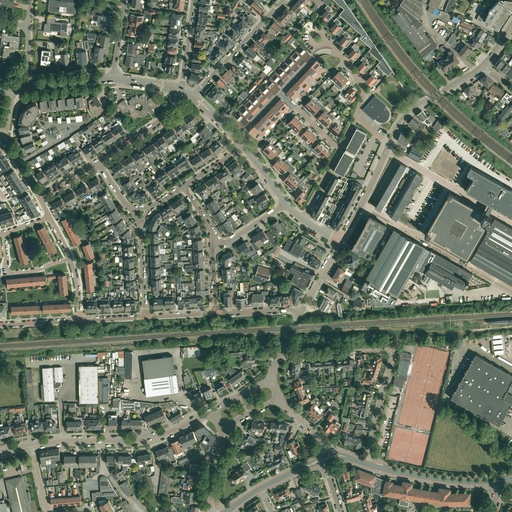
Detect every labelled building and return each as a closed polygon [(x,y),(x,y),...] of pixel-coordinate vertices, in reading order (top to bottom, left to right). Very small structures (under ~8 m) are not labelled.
[(75,13),(76,2),(80,3),(80,0),(59,0),(60,0),(57,0),(49,0),(49,3),(51,3),(50,11),(75,13)] [(140,1),(140,0),(132,0),(132,6),(136,7),(136,9),(142,10),(143,4),(142,4),(140,1)] [(261,11),(263,9),(258,4),(260,2),(258,0),(253,0),(254,1),(250,6),(259,14),(260,14),(262,12),(261,11)] [(303,7),(305,4),(300,0),(298,0),(296,3),(301,9),(306,13),(308,11),(303,7)] [(344,9),(348,5),(344,0),(334,0),(344,9)] [(422,3),(415,0),(414,0),(403,0),(396,10),(397,12),(392,16),(403,31),(404,30),(418,49),(417,49),(417,50),(423,57),(433,50),(439,45),(431,36),(424,31),(423,32),(420,28),(423,25),(418,20),(423,15),(422,3)] [(504,0),(502,2),(511,11),(511,9),(511,1),(506,0),(504,0)] [(184,4),(171,2),(170,2),(169,5),(175,6),(175,9),(183,10),(184,4)] [(502,2),(498,7),(507,15),(511,11),(502,2)] [(306,13),(301,9),(296,3),(292,8),(297,13),(300,10),(304,14),(306,13)] [(331,13),(329,11),(331,9),(327,5),(322,11),(324,13),(322,16),(326,19),(328,21),(333,14),(331,13)] [(351,25),(357,18),(348,5),(344,9),(339,14),(351,25)] [(498,7),(494,12),(504,19),(507,15),(498,7)] [(102,10),(99,9),(94,8),(93,14),(99,15),(97,23),(106,25),(106,28),(111,28),(112,16),(101,15),(102,10)] [(292,13),(287,8),(286,8),(284,9),(285,10),(283,12),(294,21),(295,20),(292,17),(295,14),(293,13),(292,13)] [(294,21),(283,12),(283,11),(280,15),(286,21),(288,19),(292,23),(294,21)] [(485,13),(481,11),(476,20),(481,22),(485,13)] [(254,21),(250,18),(248,15),(246,17),(241,12),(240,15),(251,25),(254,21)] [(494,12),(490,18),(501,24),(504,19),(494,12)] [(143,16),(142,16),(131,15),(130,21),(132,22),(130,30),(129,30),(128,35),(134,36),(135,31),(140,32),(143,17),(143,16)] [(290,25),(286,21),(280,15),(278,17),(277,17),(277,19),(282,24),(284,23),(289,27),(290,25)] [(242,20),(241,22),(236,18),(234,20),(235,21),(245,30),(246,28),(247,28),(248,27),(248,26),(249,26),(242,20)] [(337,34),(342,28),(340,26),(338,25),(340,22),(336,18),(331,24),(333,26),(330,29),(335,32),(337,34)] [(362,35),(366,31),(357,18),(351,25),(362,35)] [(490,18),(487,24),(498,30),(501,24),(490,18)] [(167,19),(161,19),(161,21),(164,21),(164,22),(168,23),(168,22),(172,23),(171,26),(180,28),(180,27),(181,27),(181,25),(181,24),(181,21),(167,19)] [(470,28),(472,24),(462,19),(460,24),(470,28)] [(47,21),(47,24),(45,23),(44,31),(51,32),(52,30),(60,31),(59,36),(67,36),(68,23),(47,21)] [(243,32),(245,30),(235,21),(233,23),(236,25),(237,24),(238,25),(234,29),(241,35),(241,34),(242,34),(243,33),(243,32)] [(284,30),(278,24),(275,21),(272,23),(270,24),(271,25),(270,26),(276,32),(279,28),(282,32),(284,30)] [(206,27),(202,26),(197,26),(196,27),(196,28),(197,29),(196,32),(216,35),(217,32),(205,31),(206,27)] [(179,30),(171,29),(171,28),(163,27),(162,31),(170,32),(170,35),(179,37),(179,36),(180,36),(180,33),(179,33),(179,30)] [(239,36),(235,33),(229,27),(227,29),(230,31),(226,35),(228,37),(230,35),(235,40),(239,36)] [(458,36),(459,37),(461,33),(455,29),(453,33),(458,36)] [(339,42),(344,45),(346,47),(351,41),(349,39),(347,38),(349,35),(345,31),(340,37),(342,39),(339,42)] [(371,48),(374,44),(366,31),(362,35),(359,37),(371,48)] [(481,42),(484,37),(474,31),(473,34),(477,36),(476,38),(481,42)] [(275,37),(272,35),(269,32),(266,35),(264,33),(263,33),(262,33),(261,34),(262,35),(260,37),(269,46),(271,44),(268,40),(270,38),(272,40),(275,37)] [(19,37),(7,35),(7,33),(2,33),(1,40),(10,41),(9,48),(4,48),(3,57),(13,58),(14,48),(18,48),(19,37)] [(233,43),(230,40),(223,33),(221,35),(224,38),(222,40),(230,47),(233,43)] [(453,33),(447,42),(450,45),(454,41),(455,40),(458,36),(453,33)] [(494,44),(496,39),(489,34),(488,36),(487,36),(485,39),(486,39),(494,44)] [(100,61),(102,61),(103,52),(107,53),(110,37),(101,36),(99,47),(96,46),(94,60),(100,60),(100,61)] [(169,40),(169,44),(177,46),(177,45),(178,45),(179,42),(178,42),(178,39),(169,37),(169,36),(164,36),(163,39),(168,39),(168,40),(169,40)] [(268,48),(269,46),(260,37),(258,38),(256,39),(257,40),(256,40),(262,46),(264,44),(268,48)] [(477,48),(481,43),(471,37),(469,40),(471,41),(470,44),(474,46),(477,48)] [(204,40),(200,40),(195,39),(195,42),(194,42),(194,45),(194,46),(203,48),(204,44),(210,45),(212,41),(204,40)] [(222,40),(222,39),(220,41),(218,39),(214,43),(218,46),(220,44),(226,50),(230,47),(222,40)] [(465,45),(462,42),(459,40),(457,42),(455,40),(454,41),(450,45),(465,57),(472,50),(474,46),(470,44),(467,42),(465,44),(465,45)] [(138,45),(141,46),(141,43),(132,42),(132,44),(129,43),(127,52),(136,53),(138,45)] [(263,50),(258,45),(255,42),(253,44),(252,44),(251,45),(251,46),(250,46),(256,52),(258,50),(261,52),(263,50)] [(355,60),(360,54),(358,52),(356,51),(358,48),(354,44),(349,50),(351,52),(348,55),(353,58),(355,60)] [(380,61),(384,57),(374,44),(371,48),(368,50),(380,61)] [(177,47),(172,46),(164,45),(163,48),(165,49),(165,52),(167,52),(176,53),(176,52),(177,53),(177,50),(177,47)] [(223,53),(220,49),(218,48),(215,50),(210,45),(209,48),(219,58),(223,53)] [(305,60),(306,60),(311,55),(311,54),(301,46),(296,51),(298,52),(305,60)] [(254,52),(252,51),(249,47),(245,51),(247,53),(247,54),(250,57),(251,56),(253,58),(255,56),(259,60),(261,58),(254,52)] [(214,62),(219,58),(209,48),(208,51),(213,56),(210,59),(214,62)] [(446,57),(451,66),(452,66),(454,65),(454,64),(459,61),(453,53),(449,49),(447,51),(449,53),(450,53),(451,54),(446,57)] [(505,49),(503,52),(501,55),(502,56),(495,65),(497,66),(497,68),(498,69),(500,68),(500,69),(506,62),(506,61),(508,58),(505,56),(505,57),(504,56),(507,51),(505,49)] [(41,65),(50,66),(51,60),(48,60),(48,56),(50,56),(51,50),(42,50),(41,65)] [(423,57),(425,60),(426,61),(436,53),(433,50),(423,57)] [(77,52),(78,64),(87,63),(86,51),(77,52)] [(298,52),(296,51),(294,53),(291,57),(292,58),(300,65),(305,60),(298,52)] [(145,55),(136,53),(127,52),(125,65),(134,66),(135,62),(143,63),(145,55)] [(166,54),(162,53),(156,52),(156,55),(166,57),(166,62),(171,62),(171,61),(175,62),(176,55),(166,54)] [(62,65),(70,64),(68,53),(61,54),(62,65)] [(248,59),(246,57),(242,54),(239,58),(248,66),(252,70),(254,69),(251,67),(252,66),(246,61),(248,59)] [(451,66),(446,57),(442,60),(440,56),(437,57),(440,61),(438,62),(444,71),(448,68),(449,68),(451,67),(451,66)] [(292,58),(291,57),(289,59),(290,60),(287,64),(295,71),(300,65),(292,58)] [(364,73),(369,67),(367,65),(365,64),(367,61),(363,57),(358,63),(360,65),(357,68),(362,71),(364,73)] [(380,61),(376,65),(388,75),(392,70),(402,85),(403,85),(392,70),(393,70),(384,57),(380,61)] [(252,70),(248,66),(239,58),(235,61),(239,64),(239,65),(240,66),(241,66),(241,67),(243,64),(247,69),(251,72),(252,70)] [(505,73),(511,66),(511,63),(511,58),(508,64),(506,62),(500,69),(500,70),(502,71),(503,71),(505,73)] [(274,63),(270,59),(266,63),(270,67),(274,63)] [(320,73),(322,70),(324,72),(326,69),(317,60),(312,66),(320,73)] [(174,69),(174,65),(165,64),(165,63),(158,62),(158,66),(165,67),(165,70),(171,71),(171,72),(174,73),(175,70),(174,69)] [(287,64),(285,62),(283,64),(284,66),(282,69),(290,76),(295,71),(287,64)] [(202,64),(197,64),(192,63),(191,69),(196,70),(196,71),(200,72),(201,68),(202,68),(207,72),(208,70),(202,64)] [(237,67),(236,68),(233,65),(231,67),(230,67),(229,69),(229,70),(228,70),(235,76),(237,73),(241,77),(244,74),(240,70),(237,67)] [(268,65),(263,71),(267,74),(272,69),(268,65)] [(321,74),(320,73),(312,66),(307,72),(314,79),(318,75),(319,77),(321,74)] [(282,69),(281,67),(279,69),(280,71),(278,74),(277,74),(285,81),(290,76),(282,69)] [(373,86),(378,79),(376,78),(374,77),(376,74),(372,70),(367,76),(369,78),(366,81),(370,84),(371,84),(373,86)] [(227,71),(223,75),(225,77),(224,78),(227,81),(228,81),(230,83),(233,80),(235,82),(237,80),(227,71)] [(263,71),(259,76),(262,80),(267,75),(263,71)] [(336,82),(343,75),(344,74),(341,72),(340,72),(339,71),(334,76),(332,74),(328,78),(330,81),(331,79),(335,83),(336,82)] [(200,77),(192,72),(189,78),(191,79),(190,80),(195,83),(196,82),(198,82),(200,77)] [(277,74),(278,74),(276,72),(274,74),(275,76),(272,79),(280,87),(285,81),(277,74)] [(316,80),(314,79),(307,72),(301,77),(309,85),(312,81),(314,82),(316,80)] [(344,76),(343,75),(336,82),(335,83),(334,85),(341,91),(345,86),(343,84),(348,79),(347,79),(348,78),(345,76),(344,76)] [(484,92),(493,81),(486,75),(479,80),(487,86),(483,91),(484,92)] [(310,86),(309,85),(301,77),(296,82),(306,91),(310,86)] [(230,87),(224,81),(220,78),(216,82),(222,87),(224,85),(228,90),(230,87)] [(272,79),(271,78),(268,80),(270,82),(267,85),(265,83),(264,83),(266,85),(274,93),(280,87),(272,79)] [(304,93),(306,91),(296,82),(292,87),(299,95),(299,94),(302,92),(304,93)] [(254,83),(248,90),(250,92),(256,86),(254,83)] [(491,98),(499,87),(494,83),(493,83),(488,90),(491,92),(488,96),(491,98)] [(269,98),(274,93),(266,85),(263,89),(261,87),(259,90),(261,91),(269,98)] [(474,104),(473,102),(474,101),(477,99),(476,97),(479,96),(473,85),(470,87),(469,86),(464,89),(466,92),(466,94),(467,95),(468,96),(469,98),(465,102),(469,106),(471,107),(474,104)] [(222,92),(219,89),(216,86),(215,86),(214,86),(213,87),(213,88),(212,90),(218,96),(223,100),(224,99),(220,95),(222,92)] [(301,96),(299,94),(299,95),(292,87),(286,93),(294,101),(297,97),(299,98),(301,96)] [(346,96),(352,101),(355,98),(352,95),(356,91),(356,90),(353,88),(351,87),(347,92),(345,90),(340,94),(344,98),(346,96)] [(499,98),(504,92),(504,91),(499,87),(491,98),(488,102),(490,103),(496,96),(499,98)] [(223,100),(218,96),(212,90),(210,92),(209,92),(208,93),(208,94),(207,94),(214,101),(217,98),(221,102),(223,100)] [(264,103),(269,98),(261,91),(259,94),(257,92),(255,95),(256,96),(264,103)] [(511,95),(507,91),(496,106),(499,108),(504,101),(508,104),(511,97),(511,95)] [(309,110),(316,103),(316,102),(312,98),(314,96),(311,94),(307,99),(309,101),(304,106),(306,107),(305,108),(308,110),(309,110)] [(92,98),(89,100),(90,110),(94,117),(105,109),(101,104),(102,104),(96,95),(92,97),(92,98)] [(152,113),(153,112),(154,112),(154,111),(154,110),(152,108),(153,108),(154,108),(155,108),(155,107),(155,106),(156,106),(157,106),(160,105),(160,104),(160,103),(159,102),(159,101),(158,101),(157,102),(156,100),(156,99),(155,97),(155,96),(154,96),(153,96),(149,99),(148,99),(148,100),(148,101),(146,99),(147,99),(147,98),(146,97),(145,97),(144,95),(143,95),(142,95),(140,97),(139,97),(139,98),(137,97),(137,96),(136,96),(135,96),(134,97),(133,97),(132,97),(131,98),(131,99),(129,100),(129,101),(129,102),(130,104),(129,105),(126,101),(125,100),(124,100),(117,105),(123,114),(130,109),(130,110),(130,111),(130,112),(131,114),(131,115),(131,116),(132,116),(134,118),(135,118),(138,117),(138,116),(138,115),(140,116),(140,117),(141,117),(142,117),(144,116),(145,116),(146,115),(146,114),(148,113),(148,112),(148,111),(149,111),(150,113),(151,113),(152,113)] [(375,95),(362,110),(374,120),(375,119),(376,120),(377,121),(378,121),(379,122),(380,122),(381,122),(382,122),(383,122),(384,122),(385,121),(386,121),(387,120),(388,119),(389,118),(389,117),(389,116),(390,115),(390,114),(389,113),(389,112),(389,111),(388,110),(388,109),(387,108),(385,107),(386,105),(375,95)] [(77,97),(77,98),(78,108),(78,106),(83,106),(83,108),(87,107),(86,96),(86,97),(83,98),(83,96),(77,97)] [(259,108),(264,103),(256,96),(254,99),(252,97),(250,100),(251,101),(259,108)] [(78,108),(77,98),(74,99),(74,97),(68,98),(68,99),(69,109),(69,107),(74,107),(74,109),(78,108)] [(69,109),(68,99),(65,100),(65,98),(59,98),(59,100),(60,110),(60,108),(65,108),(65,109),(69,109)] [(60,110),(59,100),(56,101),(56,99),(50,99),(50,101),(51,111),(51,109),(56,108),(57,110),(60,110)] [(283,112),(284,113),(286,111),(285,110),(289,106),(281,99),(275,104),(283,112)] [(51,111),(50,101),(47,102),(47,100),(41,100),(41,102),(42,112),(42,110),(47,109),(48,111),(51,111)] [(251,101),(250,100),(244,105),(246,107),(254,114),(259,108),(251,101)] [(42,112),(41,102),(40,102),(37,103),(37,101),(34,102),(33,102),(31,103),(30,104),(29,104),(28,105),(26,107),(28,108),(26,109),(25,108),(24,110),(23,111),(22,113),(21,114),(21,115),(20,117),(20,118),(20,119),(20,121),(19,122),(22,123),(22,125),(22,126),(32,125),(32,124),(32,123),(32,122),(32,121),(33,120),(33,119),(34,118),(35,117),(35,116),(36,115),(37,114),(38,114),(39,113),(40,113),(42,112)] [(320,111),(324,107),(320,103),(318,105),(316,103),(309,110),(310,111),(309,112),(312,114),(313,114),(318,109),(320,111)] [(230,115),(235,109),(237,107),(234,104),(231,108),(227,113),(230,115)] [(280,115),(283,112),(275,104),(271,109),(278,117),(280,118),(282,116),(280,115)] [(505,108),(491,126),(495,128),(500,133),(503,129),(499,126),(510,112),(507,110),(510,107),(508,105),(505,108)] [(248,120),(254,114),(246,107),(243,110),(241,109),(239,111),(240,113),(241,113),(248,120)] [(322,122),(329,115),(326,113),(328,111),(324,107),(320,111),(322,114),(317,118),(319,120),(318,120),(321,123),(322,122)] [(276,120),(278,117),(271,109),(266,114),(274,122),(273,122),(275,123),(277,121),(276,120)] [(422,111),(416,115),(421,121),(428,126),(431,123),(427,117),(422,111)] [(194,122),(196,120),(197,122),(199,121),(198,119),(197,119),(193,113),(189,116),(194,122)] [(249,120),(248,120),(241,113),(240,113),(238,115),(236,114),(234,116),(244,125),(249,120)] [(270,125),(273,122),(274,122),(266,114),(260,120),(268,128),(269,129),(271,127),(270,125)] [(333,124),(337,119),(333,115),(331,117),(329,115),(322,122),(323,124),(322,124),(325,127),(326,126),(326,127),(331,122),(333,124)] [(125,132),(121,125),(124,123),(120,116),(118,118),(119,120),(117,121),(118,122),(115,124),(117,128),(121,134),(125,132)] [(195,130),(192,126),(195,124),(194,122),(189,116),(184,119),(189,125),(191,127),(190,128),(193,131),(195,134),(197,132),(198,131),(196,129),(195,130)] [(292,127),(299,120),(298,119),(296,116),(295,117),(295,116),(290,121),(288,119),(283,124),(286,126),(288,123),(292,127)] [(413,117),(408,123),(414,129),(416,126),(421,130),(424,127),(419,123),(413,117)] [(337,119),(333,124),(335,126),(330,131),(332,132),(331,133),(334,135),(335,135),(336,134),(338,137),(342,132),(340,130),(342,128),(337,124),(340,121),(337,119)] [(183,120),(179,124),(183,128),(184,130),(186,128),(187,130),(188,129),(193,135),(194,135),(195,134),(193,131),(190,128),(189,128),(188,127),(183,120)] [(265,131),(268,128),(260,120),(255,126),(264,135),(266,133),(265,131)] [(296,136),(301,131),(299,129),(303,124),(302,123),(303,123),(300,120),(299,121),(299,120),(292,127),(294,130),(292,132),(296,136)] [(437,133),(440,128),(442,124),(438,121),(434,127),(435,127),(433,130),(437,133)] [(115,125),(112,126),(110,123),(108,124),(110,128),(112,131),(113,130),(117,137),(121,134),(117,128),(115,124),(115,125)] [(110,128),(108,124),(106,125),(108,129),(105,131),(107,134),(112,141),(116,138),(111,131),(112,131),(110,128)] [(184,130),(183,128),(179,124),(175,127),(180,133),(179,133),(181,135),(185,132),(184,130)] [(30,131),(30,128),(30,126),(32,126),(32,125),(22,126),(20,126),(21,133),(23,132),(23,136),(33,133),(32,131),(30,131)] [(255,126),(254,125),(249,131),(259,140),(261,138),(260,136),(262,134),(264,135),(255,126)] [(202,135),(208,130),(205,126),(199,132),(199,133),(202,135)] [(173,128),(169,131),(174,139),(176,137),(178,140),(179,139),(181,142),(183,141),(181,138),(180,138),(179,137),(177,135),(173,128)] [(304,141),(305,140),(312,133),(311,132),(312,131),(309,128),(308,129),(303,133),(301,131),(296,136),(300,139),(299,140),(302,143),(304,141)] [(334,171),(343,176),(354,156),(353,156),(354,155),(355,156),(356,155),(356,154),(355,153),(355,152),(356,153),(366,133),(361,130),(357,128),(334,171)] [(208,130),(202,135),(204,138),(200,142),(202,143),(206,140),(205,139),(211,133),(208,130)] [(80,135),(78,131),(71,135),(75,141),(78,139),(77,137),(80,135)] [(101,133),(103,136),(108,143),(109,143),(109,144),(112,142),(112,141),(107,134),(105,131),(101,133)] [(175,141),(174,139),(169,131),(164,134),(168,141),(170,144),(175,141)] [(309,148),(314,144),(312,142),(316,137),(315,136),(316,135),(313,132),(312,133),(305,140),(304,141),(308,145),(307,146),(309,148)] [(400,136),(414,143),(415,141),(410,138),(411,136),(402,132),(400,136)] [(419,133),(417,136),(423,142),(426,139),(425,139),(428,136),(422,132),(420,134),(419,133)] [(27,145),(35,141),(34,138),(32,139),(31,134),(33,134),(33,133),(23,136),(22,136),(23,142),(25,142),(27,145)] [(102,147),(106,144),(99,134),(95,137),(97,140),(102,147)] [(214,139),(212,138),(213,137),(211,134),(208,137),(211,141),(214,144),(220,150),(221,150),(223,148),(224,147),(218,140),(216,138),(214,139)] [(98,150),(102,147),(97,140),(95,137),(92,139),(90,136),(88,137),(92,143),(93,143),(98,150)] [(159,139),(164,147),(165,149),(169,146),(168,143),(163,136),(159,139)] [(426,149),(414,143),(400,136),(397,141),(407,145),(408,143),(413,145),(410,151),(420,158),(423,153),(426,149)] [(89,142),(86,144),(92,153),(96,151),(92,144),(92,143),(88,137),(87,138),(88,140),(89,142)] [(267,154),(274,146),(270,142),(272,140),(270,138),(265,143),(267,145),(263,149),(264,151),(263,151),(266,154),(267,153),(267,154)] [(161,148),(164,147),(159,139),(155,141),(156,142),(155,142),(159,149),(161,151),(163,150),(161,148)] [(35,141),(27,145),(25,145),(27,151),(29,150),(31,153),(30,154),(39,148),(38,146),(36,147),(34,142),(36,141),(35,141)] [(214,144),(211,141),(207,144),(209,146),(210,148),(211,147),(217,153),(220,150),(214,144)] [(316,146),(314,144),(309,148),(316,155),(318,152),(325,145),(324,144),(325,143),(322,141),(321,141),(316,146)] [(86,144),(84,142),(83,143),(84,145),(83,146),(85,148),(84,149),(88,156),(92,153),(86,144)] [(152,143),(148,145),(153,153),(156,152),(157,154),(159,152),(158,150),(153,143),(152,144),(152,143)] [(149,156),(150,158),(152,157),(151,155),(153,153),(148,145),(145,148),(146,148),(145,149),(149,156)] [(318,152),(322,156),(323,156),(326,158),(328,156),(326,153),(329,149),(328,148),(329,147),(326,145),(325,145),(318,152)] [(278,155),(280,153),(283,150),(279,146),(277,149),(274,146),(267,154),(268,155),(271,158),(271,157),(272,158),(276,153),(278,155)] [(84,159),(79,149),(77,147),(72,150),(79,161),(84,159)] [(214,155),(209,148),(205,151),(210,158),(214,155)] [(199,153),(198,150),(197,149),(195,150),(196,152),(193,154),(200,164),(204,162),(199,155),(200,154),(199,153)] [(74,164),(79,161),(72,150),(67,153),(74,164)] [(148,157),(147,157),(143,150),(142,151),(142,150),(138,152),(143,160),(145,163),(148,161),(147,160),(149,159),(148,157)] [(206,161),(210,158),(205,151),(201,154),(206,161)] [(140,165),(142,163),(141,161),(143,160),(138,152),(134,155),(139,162),(139,163),(140,165)] [(191,167),(190,166),(191,165),(186,158),(187,157),(184,152),(181,154),(184,159),(181,160),(187,168),(188,169),(191,167)] [(200,164),(193,154),(192,153),(191,154),(194,158),(192,160),(192,161),(191,162),(193,165),(195,165),(196,167),(200,164)] [(277,169),(284,162),(280,158),(282,155),(280,153),(278,155),(275,158),(278,160),(273,165),(274,166),(274,167),(277,169)] [(62,159),(67,168),(72,165),(66,155),(64,156),(64,158),(62,159)] [(132,155),(127,158),(132,165),(134,168),(137,167),(136,165),(138,164),(136,162),(132,155)] [(129,167),(132,165),(127,158),(123,161),(127,168),(128,170),(131,168),(129,167)] [(187,168),(181,160),(181,159),(177,161),(175,158),(173,159),(176,164),(177,163),(182,170),(183,170),(187,168)] [(62,171),(67,168),(62,159),(59,161),(58,159),(56,160),(62,171)] [(176,164),(173,159),(171,161),(174,165),(171,167),(176,175),(180,173),(179,172),(180,171),(176,164)] [(287,159),(284,162),(277,169),(279,170),(278,171),(281,173),(282,173),(286,168),(289,170),(290,169),(293,166),(287,159)] [(239,171),(243,168),(241,166),(236,160),(232,164),(238,170),(239,171)] [(7,161),(0,165),(0,166),(3,170),(10,166),(7,161)] [(49,166),(55,175),(60,172),(53,162),(52,163),(52,165),(49,166)] [(117,165),(121,172),(124,170),(125,172),(127,171),(126,169),(121,162),(117,165)] [(400,163),(375,207),(380,210),(406,166),(400,163)] [(239,171),(238,170),(232,164),(228,167),(233,173),(235,175),(234,176),(237,181),(239,179),(236,175),(239,171)] [(123,174),(121,172),(117,165),(112,168),(117,175),(118,177),(123,174)] [(173,177),(176,175),(171,167),(170,165),(167,167),(165,165),(163,166),(166,170),(167,170),(172,177),(172,176),(173,177)] [(50,178),(55,175),(49,166),(45,169),(50,178)] [(165,171),(166,170),(163,166),(161,167),(163,170),(160,172),(166,182),(170,179),(169,178),(170,178),(165,171)] [(47,179),(42,170),(41,167),(38,169),(40,172),(37,173),(41,179),(40,180),(42,183),(47,179)] [(511,189),(474,167),(470,174),(476,178),(468,191),(511,216),(511,189)] [(237,181),(234,176),(232,177),(231,175),(230,175),(226,169),(222,172),(226,178),(229,177),(230,179),(232,178),(235,182),(237,181)] [(288,184),(296,175),(292,171),(290,169),(289,170),(284,175),(287,177),(283,180),(285,181),(284,182),(287,185),(287,184),(288,184)] [(13,170),(5,175),(8,179),(16,174),(13,170)] [(160,172),(157,174),(155,171),(153,172),(156,177),(157,177),(162,184),(166,182),(160,172)] [(311,178),(312,177),(315,179),(318,176),(315,173),(313,171),(306,178),(309,182),(312,179),(311,178)] [(224,180),(226,178),(222,172),(217,174),(222,181),(223,183),(224,183),(225,182),(224,180)] [(249,172),(244,176),(247,180),(252,175),(249,172)] [(416,172),(391,216),(397,220),(422,175),(416,172)] [(16,174),(8,179),(11,184),(19,179),(16,174)] [(135,178),(134,176),(134,175),(132,176),(130,178),(129,179),(130,180),(123,184),(125,188),(134,182),(133,179),(135,178)] [(299,186),(300,184),(303,181),(301,179),(300,179),(296,175),(288,184),(289,185),(288,186),(291,189),(292,188),(297,184),(299,186)] [(333,175),(329,183),(335,187),(339,179),(333,175)] [(216,176),(211,179),(216,185),(218,184),(219,186),(220,185),(221,184),(220,182),(216,176)] [(160,188),(162,187),(156,179),(152,181),(150,177),(148,178),(150,181),(157,192),(161,189),(160,188)] [(103,192),(101,188),(103,187),(102,184),(101,185),(97,178),(93,180),(101,194),(103,192)] [(19,179),(11,184),(14,188),(22,184),(19,179)] [(213,187),(216,185),(211,179),(207,181),(211,188),(212,190),(214,189),(213,187)] [(97,196),(101,194),(93,180),(88,183),(93,190),(95,189),(97,194),(96,194),(94,196),(95,198),(97,196)] [(150,181),(146,184),(153,195),(157,192),(150,181)] [(357,192),(362,185),(355,181),(351,189),(352,190),(352,189),(357,192)] [(137,185),(135,182),(134,182),(125,188),(128,192),(135,188),(136,189),(140,185),(139,184),(137,185)] [(211,191),(209,189),(205,183),(200,185),(205,192),(207,191),(208,193),(211,191)] [(254,194),(262,189),(258,183),(253,187),(251,184),(244,190),(245,192),(251,188),(254,194)] [(331,194),(335,187),(329,183),(325,191),(331,194)] [(22,184),(14,188),(17,193),(25,188),(22,184)] [(299,186),(296,189),(298,191),(294,196),(295,197),(294,197),(297,200),(298,199),(301,203),(304,199),(301,196),(305,193),(302,190),(304,188),(300,184),(299,186)] [(81,187),(85,195),(88,193),(89,195),(91,194),(90,192),(89,192),(85,185),(81,187)] [(205,192),(200,185),(196,188),(200,195),(201,197),(206,194),(205,192)] [(85,195),(81,187),(76,190),(80,197),(81,199),(86,197),(85,195)] [(136,194),(135,192),(135,191),(134,189),(131,192),(132,193),(130,195),(133,199),(135,199),(135,201),(139,201),(139,193),(136,194)] [(352,189),(352,190),(348,197),(353,200),(357,192),(352,189)] [(77,203),(79,202),(77,199),(73,192),(69,195),(73,202),(75,200),(77,203)] [(102,201),(109,196),(107,192),(100,196),(98,197),(97,196),(95,198),(93,199),(94,201),(98,199),(99,200),(101,198),(102,201)] [(139,193),(139,201),(144,201),(143,199),(147,199),(149,197),(146,192),(145,193),(139,193)] [(449,192),(425,234),(468,259),(473,262),(511,284),(511,227),(492,216),(449,192)] [(28,193),(20,198),(22,203),(30,198),(28,193)] [(319,201),(326,204),(330,197),(323,193),(319,201)] [(267,201),(269,200),(265,194),(256,199),(260,204),(262,203),(265,207),(269,204),(267,201)] [(70,203),(73,202),(69,195),(64,197),(68,204),(69,206),(71,205),(70,203)] [(209,208),(219,201),(217,198),(219,197),(218,195),(215,197),(213,198),(214,199),(207,203),(207,204),(207,205),(209,208)] [(106,206),(113,202),(109,196),(102,201),(96,205),(97,207),(104,203),(106,206)] [(349,207),(353,200),(348,197),(344,204),(349,207)] [(30,198),(22,203),(25,207),(33,203),(30,198)] [(184,200),(182,200),(181,198),(177,201),(181,208),(183,206),(185,208),(187,207),(186,206),(187,206),(184,200)] [(60,209),(60,208),(63,207),(64,209),(66,208),(65,206),(61,199),(56,201),(60,209)] [(219,208),(220,208),(225,205),(223,203),(223,204),(221,200),(219,201),(209,208),(211,212),(212,211),(212,212),(219,208)] [(63,214),(60,208),(60,209),(56,201),(52,204),(56,211),(57,213),(59,216),(60,219),(65,216),(63,214)] [(178,210),(181,208),(177,201),(172,204),(176,211),(178,213),(180,211),(178,210)] [(315,208),(322,212),(324,208),(323,207),(324,204),(326,204),(319,201),(315,208)] [(108,213),(107,212),(109,211),(109,210),(116,206),(113,202),(106,206),(108,209),(106,210),(104,212),(101,215),(102,217),(108,213)] [(33,203),(25,207),(28,212),(36,207),(33,203)] [(345,215),(349,207),(344,204),(343,204),(339,211),(340,212),(345,215)] [(166,208),(170,215),(172,217),(176,214),(175,212),(174,212),(170,205),(166,208)] [(215,218),(226,212),(224,208),(226,207),(225,205),(220,208),(221,209),(214,214),(214,215),(213,215),(215,218)] [(36,207),(28,212),(31,217),(39,212),(36,207)] [(172,217),(170,215),(166,208),(161,211),(162,213),(165,218),(166,220),(165,220),(168,225),(171,224),(168,219),(172,217)] [(319,216),(322,212),(315,208),(311,216),(316,219),(318,215),(319,216)] [(102,220),(105,218),(107,221),(108,220),(118,213),(115,209),(108,214),(108,213),(102,217),(100,218),(102,220)] [(10,211),(5,213),(8,221),(13,220),(10,211)] [(152,220),(158,223),(160,219),(162,217),(159,212),(156,214),(155,216),(154,216),(152,220)] [(230,213),(228,215),(226,212),(215,218),(218,222),(219,221),(219,222),(226,218),(227,218),(231,215),(230,213)] [(340,212),(338,215),(337,215),(335,219),(341,222),(345,215),(340,212)] [(118,213),(108,220),(110,223),(106,226),(107,228),(114,224),(113,223),(120,218),(120,217),(118,213)] [(183,217),(182,218),(181,219),(179,220),(180,223),(183,221),(185,223),(194,218),(191,214),(184,218),(183,217)] [(247,218),(244,214),(242,215),(240,217),(244,225),(249,222),(247,218)] [(222,229),(235,221),(231,215),(227,218),(227,219),(220,224),(221,225),(220,225),(222,229)] [(355,242),(353,247),(368,256),(368,255),(370,256),(373,251),(371,250),(385,224),(370,216),(367,221),(367,222),(356,243),(355,242)] [(68,232),(75,229),(68,217),(62,220),(68,232)] [(187,227),(182,229),(183,231),(185,230),(190,227),(189,226),(196,222),(194,218),(185,223),(187,227)] [(335,219),(331,226),(337,230),(341,222),(335,219)] [(114,231),(125,224),(123,220),(122,221),(121,220),(114,224),(109,227),(111,229),(112,228),(114,231)] [(156,228),(158,223),(152,220),(150,224),(151,225),(150,226),(150,230),(156,229),(156,228)] [(235,220),(235,221),(222,229),(224,232),(225,232),(226,232),(229,230),(230,232),(234,229),(233,228),(238,225),(235,220)] [(277,220),(272,224),(277,232),(280,230),(282,234),(288,230),(284,224),(281,226),(277,220)] [(120,234),(120,233),(127,228),(126,228),(127,227),(125,224),(114,231),(116,234),(114,235),(116,237),(120,234)] [(185,230),(183,231),(183,232),(187,230),(189,233),(200,229),(198,225),(190,228),(190,227),(185,230)] [(50,239),(46,232),(43,226),(37,229),(44,242),(50,239)] [(68,232),(72,239),(75,245),(81,242),(75,229),(68,232)] [(194,238),(194,237),(201,234),(200,229),(189,233),(189,236),(188,236),(188,239),(194,238)] [(394,229),(361,286),(371,292),(372,307),(393,306),(393,304),(414,267),(425,247),(394,229)] [(257,233),(263,241),(268,238),(270,242),(274,239),(270,234),(267,236),(263,230),(257,233)] [(258,245),(263,241),(257,233),(252,237),(256,243),(253,245),(257,251),(260,249),(258,245)] [(17,251),(24,249),(20,235),(13,237),(17,251)] [(304,247),(322,258),(326,251),(316,245),(317,243),(302,235),(297,243),(304,247)] [(56,251),(53,245),(50,239),(44,242),(50,254),(56,251)] [(304,247),(297,243),(289,239),(283,249),(284,250),(297,257),(298,255),(299,255),(300,254),(303,256),(306,250),(303,248),(304,247)] [(249,247),(245,242),(239,246),(244,254),(249,251),(251,255),(256,252),(252,245),(249,247)] [(83,246),(86,253),(88,259),(95,256),(89,243),(83,246)] [(413,268),(418,271),(420,269),(421,270),(420,272),(425,276),(422,281),(428,284),(431,279),(437,282),(438,279),(452,287),(454,284),(457,285),(463,289),(467,282),(468,281),(469,280),(468,280),(472,273),(464,269),(431,250),(430,250),(429,249),(430,248),(427,247),(427,248),(425,247),(413,268)] [(28,262),(27,261),(24,249),(17,251),(21,264),(28,262)] [(230,251),(227,254),(231,260),(234,258),(237,257),(233,251),(231,253),(230,251)] [(365,260),(366,257),(355,251),(354,254),(351,252),(350,255),(349,254),(346,259),(347,259),(346,262),(354,267),(354,266),(356,267),(359,263),(357,261),(359,257),(365,260)] [(310,258),(308,263),(317,268),(321,261),(315,258),(316,257),(308,253),(306,256),(310,258)] [(228,261),(231,260),(227,254),(223,256),(224,257),(222,258),(222,263),(224,263),(224,267),(228,267),(228,263),(228,261)] [(86,277),(93,276),(92,262),(84,263),(86,277)] [(305,271),(301,270),(291,265),(288,266),(287,268),(288,269),(288,270),(293,273),(294,274),(291,280),(292,281),(292,282),(305,289),(313,276),(308,273),(309,271),(306,269),(305,271)] [(259,266),(256,275),(253,274),(252,280),(263,283),(265,282),(266,279),(268,280),(272,270),(259,266)] [(339,266),(335,272),(344,276),(344,277),(348,279),(350,276),(344,273),(346,270),(342,268),(339,266)] [(223,278),(224,283),(233,283),(236,283),(237,283),(237,278),(235,278),(234,272),(231,272),(223,273),(223,278)] [(342,280),(344,277),(344,276),(335,272),(332,278),(335,280),(339,282),(341,279),(342,280)] [(67,293),(66,280),(65,274),(58,275),(60,294),(67,293)] [(32,277),(32,284),(45,283),(45,275),(32,277)] [(86,277),(87,291),(94,291),(93,276),(86,277)] [(20,285),(32,284),(32,277),(19,278),(20,285)] [(7,287),(20,285),(19,278),(6,279),(7,287)] [(347,294),(350,288),(344,285),(341,290),(347,294)] [(291,295),(293,304),(296,304),(298,303),(304,292),(295,287),(291,295)] [(334,295),(336,291),(328,287),(325,292),(330,295),(329,297),(335,301),(337,296),(334,295)] [(229,295),(224,296),(225,305),(232,305),(231,297),(234,297),(233,290),(229,290),(229,295)] [(258,305),(257,293),(257,291),(250,292),(250,293),(249,298),(252,298),(253,305),(258,305)] [(266,298),(266,296),(265,291),(262,291),(262,293),(257,293),(258,305),(263,305),(263,298),(266,298)] [(282,304),(292,304),(289,295),(288,295),(287,293),(285,293),(285,295),(281,295),(282,304)] [(318,308),(327,312),(331,305),(328,303),(329,301),(324,297),(318,308)] [(56,304),(56,311),(70,310),(70,303),(56,304)] [(42,312),(56,311),(56,304),(42,305),(42,312)] [(25,313),(32,312),(39,312),(39,305),(24,306),(25,313)] [(11,314),(25,313),(24,306),(10,306),(11,314)] [(396,374),(395,374),(393,384),(403,386),(404,383),(405,384),(407,377),(406,377),(407,374),(405,374),(408,361),(410,362),(412,354),(402,352),(396,374)] [(511,385),(510,385),(511,381),(511,374),(475,354),(461,380),(456,378),(452,386),(456,388),(451,398),(499,425),(511,401),(511,385)] [(172,355),(142,359),(145,378),(175,374),(172,355)] [(373,363),(380,365),(382,360),(380,360),(381,357),(375,356),(373,363)] [(98,402),(98,377),(98,366),(98,365),(79,366),(80,403),(98,402)] [(237,382),(239,380),(229,366),(226,367),(233,377),(230,379),(234,384),(235,385),(238,383),(237,382)] [(234,370),(234,369),(232,366),(229,366),(239,380),(245,376),(243,374),(244,373),(242,371),(241,371),(238,373),(235,369),(234,370)] [(377,375),(379,370),(366,366),(366,368),(371,370),(370,373),(377,375)] [(61,381),(63,381),(62,367),(42,368),(43,385),(41,385),(41,399),(42,400),(44,400),(54,400),(53,388),(58,388),(61,385),(61,381)] [(124,379),(125,367),(116,367),(116,373),(118,373),(118,378),(124,379)] [(218,368),(208,369),(210,376),(217,372),(220,370),(218,368)] [(376,380),(377,375),(370,373),(368,380),(373,381),(374,379),(376,380)] [(145,378),(144,378),(147,396),(179,392),(176,374),(175,374),(145,378)] [(98,377),(98,402),(108,402),(108,377),(104,377),(98,377)] [(227,389),(224,383),(225,383),(223,380),(220,381),(220,383),(214,387),(217,393),(219,391),(220,393),(221,393),(224,391),(223,391),(227,389)] [(296,390),(303,387),(300,380),(295,382),(295,384),(294,385),(296,390)] [(303,390),(310,387),(309,384),(303,387),(296,390),(299,397),(299,398),(306,395),(306,394),(305,395),(303,390)] [(203,397),(200,390),(202,389),(201,385),(198,386),(200,391),(193,394),(191,391),(189,392),(192,401),(195,400),(197,404),(200,402),(200,403),(204,401),(202,397),(203,397)] [(203,387),(207,397),(209,396),(210,398),(215,395),(211,387),(207,389),(206,386),(203,387)] [(363,400),(371,401),(372,396),(370,396),(370,394),(365,392),(363,400)] [(306,395),(299,398),(301,402),(303,402),(304,404),(309,401),(306,395)] [(113,409),(117,409),(117,414),(119,414),(119,409),(119,402),(121,398),(114,398),(113,401),(113,409)] [(141,408),(140,402),(121,398),(119,402),(119,409),(126,409),(126,411),(130,411),(131,409),(141,409),(141,408)] [(335,414),(332,412),(338,404),(334,402),(333,404),(329,410),(331,411),(327,418),(329,419),(323,427),(323,428),(325,429),(328,431),(330,429),(335,433),(340,426),(339,426),(340,424),(336,422),(335,423),(331,420),(335,414)] [(311,416),(317,410),(319,408),(314,403),(312,405),(307,410),(311,416)] [(45,413),(49,413),(48,408),(57,407),(56,404),(48,404),(48,406),(45,407),(45,413)] [(180,411),(179,411),(177,412),(174,406),(171,407),(179,421),(184,418),(180,411)] [(174,424),(179,421),(171,407),(170,408),(174,414),(171,416),(169,412),(167,413),(174,424)] [(317,410),(311,416),(316,421),(324,414),(319,408),(317,410)] [(157,412),(160,419),(166,417),(163,409),(157,412)] [(367,416),(368,411),(361,409),(361,410),(357,409),(356,412),(360,413),(359,416),(365,418),(365,416),(367,416)] [(154,422),(160,419),(157,412),(151,414),(154,422)] [(109,419),(109,428),(117,428),(117,414),(111,414),(112,419),(109,419)] [(149,424),(154,422),(151,414),(145,417),(149,424)] [(25,423),(21,423),(20,415),(17,416),(17,419),(20,432),(22,432),(26,432),(25,423)] [(131,420),(131,427),(132,427),(141,427),(141,420),(139,420),(139,418),(135,418),(135,420),(131,420)] [(11,429),(10,426),(11,426),(10,420),(7,420),(8,426),(3,427),(5,437),(9,436),(9,435),(11,434),(10,429),(11,429)] [(254,433),(255,430),(259,430),(258,431),(262,432),(263,431),(264,423),(260,422),(256,422),(252,422),(251,429),(249,429),(247,432),(254,436),(253,436),(254,433)] [(276,430),(277,423),(272,422),(272,423),(269,423),(269,429),(271,429),(271,430),(276,430)] [(282,423),(281,431),(286,431),(288,431),(289,425),(287,425),(287,424),(282,423)] [(194,430),(197,436),(200,441),(203,440),(207,434),(210,431),(204,425),(197,428),(197,429),(194,430)] [(193,431),(188,433),(192,442),(197,440),(193,431)] [(206,452),(207,452),(208,451),(207,450),(211,442),(212,443),(216,436),(210,431),(207,434),(203,440),(200,441),(203,447),(204,449),(206,452)] [(188,444),(192,442),(188,433),(184,435),(188,444)] [(350,444),(353,437),(347,435),(347,434),(343,433),(340,441),(342,441),(342,442),(346,444),(346,443),(350,444)] [(188,444),(184,435),(179,437),(184,448),(189,446),(188,444)] [(252,444),(252,443),(255,438),(249,435),(247,438),(243,436),(238,444),(240,445),(240,446),(241,446),(243,447),(246,441),(252,444)] [(353,437),(350,444),(354,445),(354,446),(358,448),(358,447),(360,448),(363,440),(358,438),(358,439),(353,437)] [(175,441),(172,443),(173,446),(170,447),(173,454),(176,453),(182,450),(178,440),(177,440),(176,440),(175,441)] [(288,451),(291,457),(295,455),(294,453),(295,453),(296,453),(297,452),(298,451),(302,449),(298,441),(295,442),(294,440),(288,443),(291,449),(288,451)] [(172,455),(171,453),(168,446),(162,449),(165,456),(169,454),(170,458),(172,457),(173,460),(175,459),(174,454),(172,455)] [(162,449),(160,450),(159,449),(156,450),(159,458),(162,457),(163,458),(162,459),(163,463),(164,462),(164,463),(164,466),(168,467),(165,456),(162,449)] [(274,459),(272,455),(270,450),(268,451),(269,453),(270,456),(276,467),(280,465),(277,458),(274,459)] [(47,464),(45,451),(40,451),(40,455),(39,455),(39,460),(41,460),(42,465),(47,464)] [(276,467),(270,456),(269,453),(266,454),(268,458),(266,459),(271,469),(276,467)] [(96,455),(91,455),(91,466),(96,466),(96,472),(97,474),(100,472),(100,465),(100,460),(96,461),(96,455)] [(140,467),(146,466),(145,462),(144,455),(138,456),(140,467)] [(277,458),(280,465),(285,463),(284,462),(286,461),(283,455),(277,458)] [(19,458),(22,470),(28,469),(25,457),(19,458)] [(189,469),(198,470),(199,467),(198,467),(198,464),(190,463),(191,461),(188,462),(187,462),(186,466),(190,467),(189,469)] [(235,481),(236,482),(240,479),(241,480),(245,478),(244,477),(248,474),(243,468),(240,470),(239,469),(238,470),(237,470),(236,470),(236,471),(235,472),(235,473),(232,475),(233,477),(230,479),(230,480),(231,483),(232,482),(233,483),(235,481)] [(376,476),(358,469),(354,479),(372,486),(371,491),(383,495),(384,493),(400,496),(399,504),(408,506),(409,502),(406,501),(406,498),(409,499),(412,500),(412,498),(440,503),(439,506),(444,507),(444,504),(447,504),(447,505),(470,504),(470,493),(449,493),(450,489),(440,488),(439,489),(439,491),(411,487),(412,484),(412,483),(403,481),(403,485),(392,483),(392,482),(387,481),(386,483),(385,483),(379,480),(380,478),(375,477),(376,476)] [(185,479),(196,481),(197,475),(189,474),(189,471),(186,471),(185,476),(185,479)] [(124,475),(119,478),(122,483),(127,480),(124,475)] [(0,511),(6,511),(5,503),(11,502),(12,511),(30,511),(27,500),(30,500),(30,501),(29,491),(25,492),(22,477),(6,480),(10,498),(0,501),(0,511)] [(117,495),(107,478),(106,477),(105,477),(104,477),(103,477),(102,477),(101,477),(101,478),(100,478),(100,479),(101,490),(92,492),(94,501),(117,495)] [(196,486),(196,481),(185,479),(184,485),(178,484),(178,487),(183,487),(185,488),(187,488),(187,485),(196,486)] [(130,494),(132,497),(137,493),(133,488),(127,480),(120,485),(128,496),(130,494)] [(313,484),(313,483),(306,480),(302,487),(310,491),(313,484)] [(313,484),(310,491),(318,494),(321,487),(313,483),(313,484)] [(184,495),(186,495),(195,497),(196,493),(195,493),(195,491),(185,490),(185,488),(183,487),(182,495),(184,495)] [(290,497),(289,494),(291,493),(288,487),(281,491),(284,497),(285,499),(290,497)] [(357,499),(355,492),(353,493),(351,487),(349,488),(353,500),(357,499)] [(355,492),(357,499),(362,497),(362,496),(364,495),(362,490),(355,492)] [(277,500),(284,497),(281,491),(274,494),(277,500)] [(81,503),(81,501),(84,501),(83,492),(81,492),(81,496),(74,496),(75,504),(81,503)] [(364,505),(371,503),(369,495),(364,497),(365,499),(363,500),(364,505)] [(103,511),(115,511),(109,499),(100,504),(103,511)] [(134,511),(129,502),(127,503),(125,499),(121,502),(126,511),(134,511)] [(193,504),(189,503),(189,507),(189,509),(191,509),(190,511),(198,511),(199,510),(198,510),(198,506),(192,505),(193,504)] [(320,511),(325,511),(329,511),(327,503),(319,505),(320,511)]
